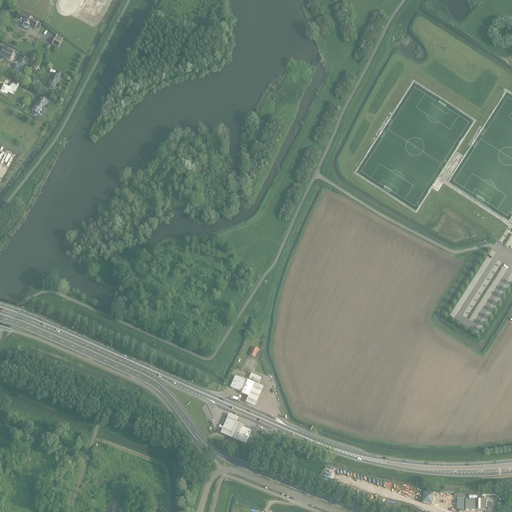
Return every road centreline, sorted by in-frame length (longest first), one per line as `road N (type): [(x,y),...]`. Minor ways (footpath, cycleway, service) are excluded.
road 1 (primary): [(136,363),(346,457),(429,472),(511,471)]
road 2 (primary): [(511,462),(430,465),(360,453),(136,363)]
road 3 (primary): [(0,307),(136,363)]
